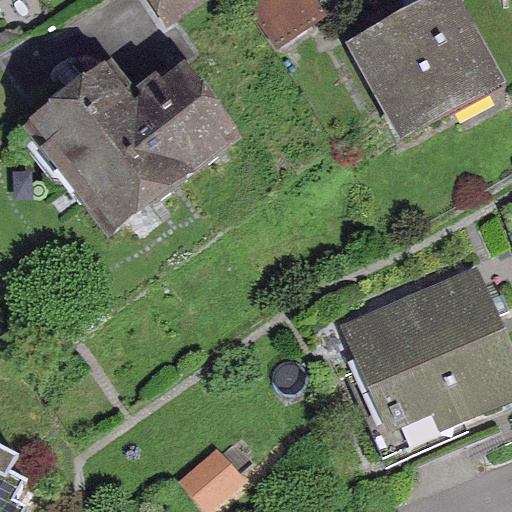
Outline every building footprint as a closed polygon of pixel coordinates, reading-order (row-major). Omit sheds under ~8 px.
[(150,0),(167,26),(206,0),(150,0)] [(315,0),(258,0),(248,7),(275,47),(325,14),(315,0)] [(498,78),(457,0),(429,0),(347,42),(393,131),(498,78)] [(120,233),(241,137),(180,62),(139,94),(109,57),(30,120),(120,233)] [(439,438),(511,407),(511,348),(477,268),(340,327),(388,439),(432,420),(439,438)] [(0,511),(23,511),(26,507),(16,501),(27,482),(0,466),(0,460),(7,448),(0,444),(0,511)] [(219,450),(180,484),(204,511),(244,479),(219,450)]
